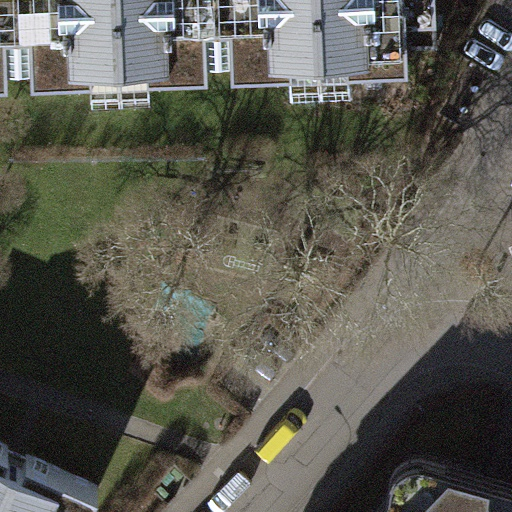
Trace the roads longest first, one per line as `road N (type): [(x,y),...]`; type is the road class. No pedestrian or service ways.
road 1 (residential): [(243,511),(419,310)]
road 2 (residential): [(419,310),(511,164)]
